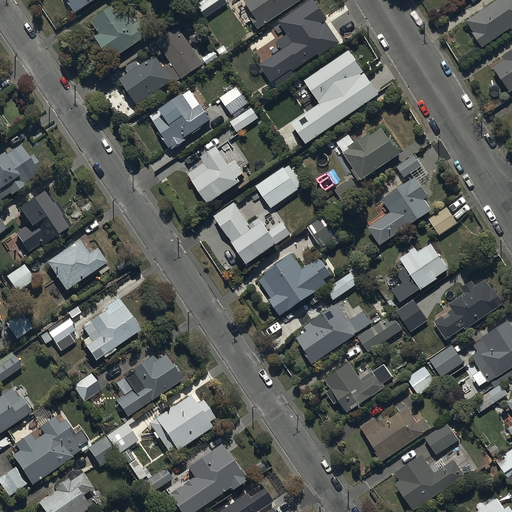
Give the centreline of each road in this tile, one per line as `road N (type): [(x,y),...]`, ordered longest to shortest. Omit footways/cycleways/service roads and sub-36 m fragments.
road 1 (residential): [(0,0),(342,511)]
road 2 (residential): [(382,0),(509,208)]
